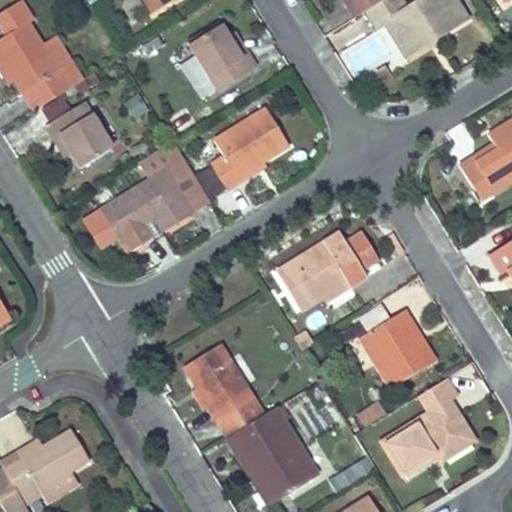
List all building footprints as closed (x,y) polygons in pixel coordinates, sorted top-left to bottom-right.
[(18,0),(0,11),(0,18),(22,6),(18,0)] [(141,0),(150,13),(171,0),(141,0)] [(341,0),(353,19),(365,11),(383,0),(341,0)] [(383,0),(365,11),(376,29),(383,25),(400,53),(429,36),(431,40),(464,21),(451,0),(419,0),(403,10),(396,0),(383,0)] [(0,39),(0,62),(11,80),(30,112),(74,85),(62,66),(55,71),(39,45),(26,23),(31,20),(22,6),(0,18),(0,29),(4,36),(0,39)] [(239,59),(225,38),(218,27),(187,46),(216,92),(253,69),(245,55),(239,59)] [(232,33),(225,38),(239,59),(245,55),(232,33)] [(429,36),(400,53),(403,57),(431,40),(429,36)] [(53,37),(39,45),(55,71),(62,66),(74,85),(80,80),(53,37)] [(0,62),(0,77),(4,84),(11,80),(0,62)] [(384,68),(373,75),(380,85),(390,78),(384,68)] [(80,80),(74,85),(77,90),(95,79),(92,74),(80,80)] [(123,102),(131,120),(147,113),(139,95),(123,102)] [(63,99),(42,109),(48,121),(69,111),(63,99)] [(45,126),(53,139),(58,135),(69,155),(78,169),(110,150),(82,104),(45,126)] [(238,184),(234,178),(260,162),(286,146),(263,109),(212,141),(222,158),(209,166),(225,192),(238,184)] [(471,158),(457,166),(473,193),(487,185),(492,192),(511,180),(511,120),(486,135),(492,146),(496,151),(475,164),(471,158)] [(58,135),(53,139),(64,158),(69,155),(58,135)] [(492,146),(471,158),(475,164),(496,151),(492,146)] [(260,162),(234,178),(238,184),(263,168),(260,162)] [(117,242),(146,225),(143,220),(149,216),(152,221),(159,233),(190,214),(164,171),(98,211),(117,242)] [(487,185),(473,193),(478,201),(492,192),(487,185)] [(143,220),(146,225),(152,221),(149,216),(143,220)] [(391,234),(386,237),(398,256),(403,253),(391,234)] [(299,313),(321,300),(346,285),(348,289),(365,279),(363,275),(378,266),(359,236),(344,244),(339,235),(323,245),(275,274),(299,313)] [(511,240),(488,255),(499,274),(506,271),(511,281),(511,240)] [(346,285),(321,300),(324,304),(348,289),(346,285)] [(380,308),(359,320),(365,331),(386,319),(380,308)] [(427,367),(405,330),(412,325),(404,311),(356,340),(387,390),(427,367)] [(0,325),(9,320),(4,312),(0,314),(0,325)] [(412,325),(405,330),(427,367),(435,362),(412,325)] [(305,334),(293,341),(298,350),(309,343),(305,334)] [(182,368),(195,390),(200,387),(210,405),(206,408),(224,439),(255,420),(244,404),(251,400),(219,347),(182,368)] [(445,379),(418,396),(428,413),(379,442),(399,475),(434,454),(438,460),(471,440),(447,401),(455,397),(445,379)] [(200,387),(195,390),(206,408),(210,405),(200,387)] [(356,414),(363,428),(386,417),(379,403),(356,414)] [(224,439),(235,456),(241,452),(272,502),(316,476),(274,408),(255,420),(224,439)] [(20,461),(2,472),(8,481),(16,495),(34,484),(40,497),(45,504),(76,486),(69,474),(88,463),(70,431),(42,448),(20,461)] [(16,454),(20,461),(42,448),(37,442),(16,454)] [(241,452),(235,456),(265,507),(272,502),(241,452)] [(342,488),(375,472),(368,459),(336,475),(342,488)] [(2,472),(0,472),(0,486),(8,481),(2,472)] [(0,486),(0,506),(3,511),(26,511),(23,507),(16,495),(8,481),(0,486)] [(34,484),(16,495),(23,507),(40,497),(34,484)] [(375,511),(367,498),(343,511),(375,511)]
